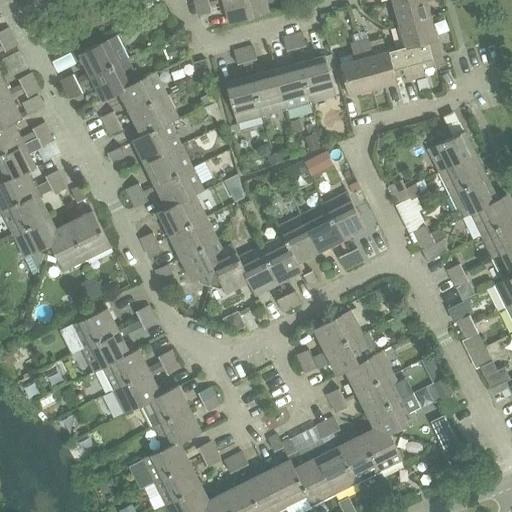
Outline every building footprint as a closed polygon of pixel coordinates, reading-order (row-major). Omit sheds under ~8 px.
[(223,0),(230,23),(269,13),(265,0),(223,0)] [(394,0),(393,1),(399,25),(430,16),(426,1),(431,0),(394,0)] [(196,6),(199,15),(212,12),(210,2),(196,6)] [(430,16),(399,25),(406,47),(427,41),(431,52),(439,50),(436,38),(430,16)] [(0,40),(1,42),(13,36),(9,27),(0,31),(0,40)] [(293,35),(296,48),(306,45),(302,32),(293,35)] [(91,77),(128,59),(116,35),(79,53),(91,77)] [(296,48),(293,35),(283,37),(287,51),(296,48)] [(13,36),(1,42),(5,51),(18,45),(13,36)] [(368,39),(360,42),(373,88),(395,82),(386,52),(373,55),(368,39)] [(427,41),(406,47),(414,79),(425,76),(423,68),(434,65),(432,58),(431,52),(427,41)] [(355,60),(340,65),(349,95),(373,88),(360,42),(351,44),(355,60)] [(257,59),(253,45),(244,48),(247,62),(257,59)] [(406,47),(386,52),(395,82),(396,82),(395,76),(405,73),(407,81),(414,79),(406,47)] [(247,62),(244,48),(234,51),(238,64),(247,62)] [(439,50),(431,52),(432,58),(441,56),(439,50)] [(300,62),(311,101),(336,94),(325,55),(300,62)] [(441,56),(432,58),(434,65),(443,62),(441,56)] [(128,59),(91,77),(103,100),(120,92),(157,74),(155,71),(138,80),(128,59)] [(275,69),(286,108),(311,101),(300,62),(275,69)] [(275,69),(251,75),(262,114),(286,108),(275,69)] [(0,99),(10,94),(0,73),(0,99)] [(23,88),(36,82),(31,73),(19,79),(23,88)] [(61,80),(66,89),(78,83),(74,74),(61,80)] [(157,74),(120,92),(131,114),(167,96),(157,74)] [(237,122),(262,114),(251,75),(226,82),(237,122)] [(36,82),(23,88),(28,97),(40,91),(36,82)] [(82,92),(78,83),(66,89),(70,98),(82,92)] [(0,128),(14,122),(22,118),(10,94),(0,99),(0,128)] [(133,140),(178,118),(167,96),(131,114),(142,135),(133,139),(133,140)] [(113,111),(101,117),(105,126),(118,120),(113,111)] [(144,162),(181,144),(170,123),(179,119),(178,118),(133,140),(144,162)] [(122,129),(118,120),(105,126),(110,135),(122,129)] [(14,122),(0,128),(0,155),(24,144),(14,122)] [(37,137),(49,131),(45,122),(33,128),(37,137)] [(428,148),(439,171),(476,153),(464,130),(428,148)] [(49,131),(37,137),(41,146),(54,140),(49,131)] [(0,186),(28,172),(36,168),(24,144),(0,155),(0,186)] [(181,144),(144,162),(156,186),(192,167),(181,144)] [(120,147),(108,153),(113,162),(125,155),(120,147)] [(487,176),(476,153),(439,171),(447,185),(451,194),(487,176)] [(320,172),(312,158),(304,162),(311,176),(320,172)] [(203,189),(192,167),(156,186),(167,207),(203,189)] [(62,178),(58,170),(46,176),(50,184),(62,178)] [(0,207),(2,211),(38,193),(28,172),(0,186),(0,207)] [(498,198),(487,176),(451,194),(462,217),(507,194),(498,198)] [(62,178),(50,184),(55,194),(67,188),(66,186),(62,178)] [(402,179),(389,185),(399,203),(411,197),(402,179)] [(131,198),(143,192),(139,183),(126,189),(131,198)] [(86,199),(80,186),(71,190),(77,203),(86,199)] [(203,189),(167,207),(158,212),(170,235),(206,217),(195,195),(204,191),(203,189)] [(143,192),(131,198),(135,207),(148,201),(143,192)] [(324,204),(342,240),(366,229),(348,192),(324,204)] [(2,211),(13,234),(50,216),(38,193),(2,211)] [(511,204),(507,194),(462,217),(462,218),(471,214),(482,235),(511,220),(511,204)] [(302,214),(320,251),(342,240),(324,204),(302,214)] [(93,211),(69,223),(86,259),(111,247),(93,211)] [(280,226),(301,271),(302,271),(298,262),(320,251),(302,214),(280,226)] [(41,271),(47,255),(55,230),(51,229),(49,224),(52,222),(50,216),(13,234),(33,275),(41,271)] [(206,217),(170,235),(181,257),(217,239),(206,217)] [(511,248),(511,220),(482,235),(493,258),(511,248)] [(55,230),(47,255),(57,258),(63,270),(86,259),(69,223),(63,225),(65,229),(60,232),(55,230)] [(418,240),(430,234),(426,225),(413,231),(418,240)] [(301,271),(280,226),(278,227),(282,235),(260,246),(279,282),(301,271)] [(442,227),(430,234),(435,243),(447,236),(442,227)] [(153,233),(140,239),(144,248),(157,241),(153,233)] [(217,239),(181,257),(193,281),(198,278),(199,282),(210,285),(222,249),(217,239)] [(157,241),(144,248),(149,256),(162,250),(157,241)] [(279,282),(260,246),(239,257),(233,244),(231,245),(256,293),(279,282)] [(222,249),(210,285),(220,289),(223,287),(226,292),(249,281),(255,294),(256,293),(231,245),(222,249)] [(349,253),(355,265),(364,261),(358,248),(349,253)] [(511,248),(493,258),(504,279),(495,284),(496,285),(511,276),(511,248)] [(355,265),(349,253),(340,257),(346,269),(355,265)] [(460,263),(448,270),(452,279),(464,272),(460,263)] [(156,270),(160,279),(173,273),(168,264),(156,270)] [(312,271),(303,275),(309,288),(318,283),(312,271)] [(452,279),(456,287),(469,281),(464,272),(452,279)] [(511,276),(496,285),(507,308),(511,305),(511,276)] [(87,304),(103,295),(99,287),(83,296),(87,304)] [(294,290),(285,295),(292,307),(301,303),(294,290)] [(277,299),(283,312),(292,307),(285,295),(277,299)] [(140,321),(153,314),(149,305),(136,312),(140,321)] [(263,306),(254,311),(260,323),(269,319),(263,306)] [(71,326),(82,348),(118,330),(107,308),(71,326)] [(326,352),(362,334),(350,310),(314,328),(326,352)] [(153,314),(140,321),(145,330),(157,323),(153,314)] [(470,315),(457,321),(462,330),(474,324),(470,315)] [(479,333),(474,324),(462,330),(466,339),(479,333)] [(82,348),(93,370),(129,353),(118,330),(82,348)] [(367,331),(362,334),(326,352),(338,375),(346,371),(382,353),(382,351),(373,355),(370,350),(376,347),(367,331)] [(103,368),(113,389),(150,371),(138,348),(129,353),(93,370),(94,372),(103,368)] [(309,349),(296,355),(301,364),(313,358),(309,349)] [(159,357),(163,366),(176,360),(171,351),(159,357)] [(346,371),(356,391),(393,373),(382,353),(346,371)] [(313,358),(301,364),(305,373),(317,367),(313,358)] [(176,360),(163,366),(167,375),(180,368),(176,360)] [(480,368),(485,376),(497,370),(493,361),(480,368)] [(497,370),(485,376),(491,389),(499,385),(511,379),(504,366),(497,370)] [(161,394),(150,371),(113,389),(125,412),(161,394)] [(397,382),(393,373),(356,391),(368,416),(414,393),(406,378),(397,382)] [(445,379),(433,385),(442,402),(453,396),(445,379)] [(143,405),(154,427),(190,409),(178,385),(161,394),(125,412),(125,413),(143,405)] [(198,393),(203,402),(215,396),(211,387),(198,393)] [(339,389),(326,395),(331,404),(343,398),(339,389)] [(377,425),(376,429),(401,437),(405,427),(417,421),(412,412),(421,407),(414,393),(368,416),(372,422),(375,420),(377,425)] [(220,405),(215,396),(203,402),(207,411),(220,405)] [(348,407),(343,398),(331,404),(336,413),(348,407)] [(202,432),(190,409),(154,427),(164,448),(142,459),(143,461),(180,443),(202,432)] [(334,418),(325,422),(331,434),(340,430),(334,418)] [(322,439),(331,434),(325,422),(316,426),(322,439)] [(397,448),(401,437),(376,429),(375,433),(370,435),(368,432),(361,435),(379,471),(403,460),(397,448)] [(277,435),(268,439),(275,452),(284,448),(282,443),(277,435)] [(379,471),(361,435),(338,447),(356,483),(379,471)] [(282,443),(284,448),(288,456),(296,451),(290,439),(282,443)] [(215,450),(211,441),(198,448),(203,457),(215,450)] [(143,461),(153,481),(190,463),(180,443),(143,461)] [(338,447),(316,458),(334,494),(356,483),(338,447)] [(215,450),(203,457),(207,465),(219,459),(215,450)] [(233,456),(239,469),(248,465),(242,452),(233,456)] [(233,456),(224,461),(231,473),(239,469),(233,456)] [(334,494),(316,458),(295,468),(314,504),(334,494)] [(454,474),(446,458),(433,464),(441,480),(454,474)] [(290,460),(267,471),(285,507),(306,497),(311,505),(314,504),(295,468),(290,460)] [(165,504),(201,486),(190,463),(153,481),(165,504)] [(246,482),(260,511),(275,511),(285,507),(267,471),(246,482)] [(260,511),(246,482),(223,493),(232,511),(260,511)] [(205,493),(201,486),(165,504),(168,511),(204,511),(208,502),(204,500),(201,495),(205,493)] [(212,503),(208,502),(204,511),(232,511),(223,493),(216,497),(217,500),(212,503)]
